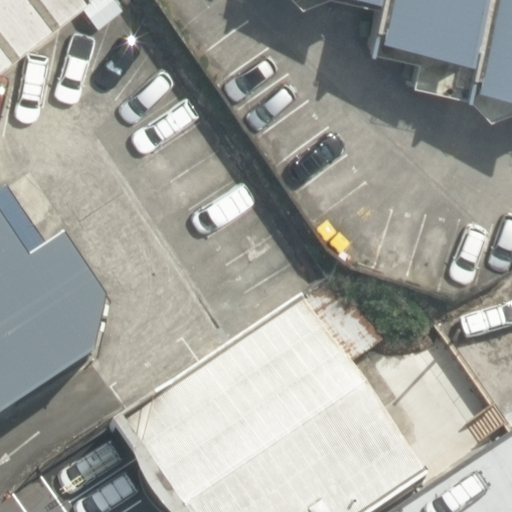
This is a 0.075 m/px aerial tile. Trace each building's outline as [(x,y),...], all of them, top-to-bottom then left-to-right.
[(0,0),(0,60),(80,0),(0,0)] [(511,0),(290,0),(291,0),(292,0),(363,0),(355,41),(406,54),(401,79),(459,91),(480,113),(508,102),(511,103),(511,0)] [(0,411),(83,357),(98,300),(55,237),(42,245),(4,189),(0,191),(0,411)] [(310,320),(344,370),(383,343),(348,295),(310,320)] [(310,320),(297,301),(105,432),(125,464),(128,475),(133,489),(139,501),(142,506),(147,511),(387,511),(424,487),(344,370),(310,320)] [(511,511),(511,436),(403,511),(511,511)]
